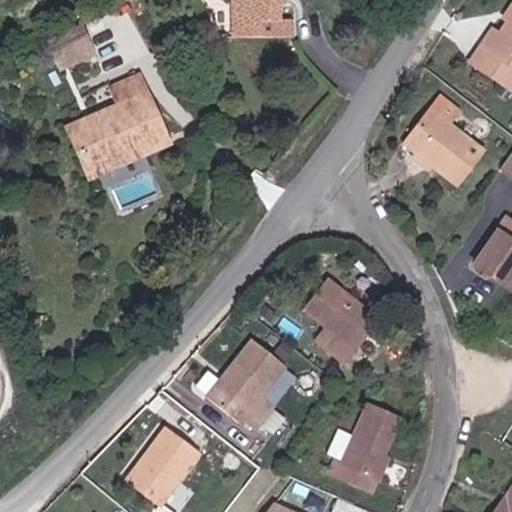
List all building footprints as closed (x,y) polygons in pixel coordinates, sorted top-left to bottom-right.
[(277,0),(235,0),(239,45),(296,43),(296,27),(280,26),(278,7),(277,0)] [(496,28),(484,46),(473,65),(511,89),(511,62),(509,61),(511,55),(511,18),(503,33),(496,28)] [(59,71),(97,55),(83,23),(45,39),(59,71)] [(122,144),(157,128),(132,73),(126,60),(101,70),(106,84),(112,98),(62,119),(78,158),(119,138),(122,144)] [(442,103),(424,129),(411,147),(424,158),(464,189),(488,156),(457,131),(464,119),(442,103)] [(511,178),(511,152),(501,172),(511,178)] [(511,223),(509,221),(475,268),(494,281),(498,279),(511,289),(511,223)] [(309,309),(326,323),(315,335),(346,360),(380,320),(332,279),(309,309)] [(292,370),(260,343),(215,403),(247,429),(251,423),(263,431),(280,408),(271,400),(292,370)] [(372,407),(346,465),(381,479),(389,461),(383,459),(401,420),(372,407)] [(160,506),(200,458),(169,434),(131,482),(160,506)] [(372,501),(381,479),(346,465),(337,486),(372,501)]
